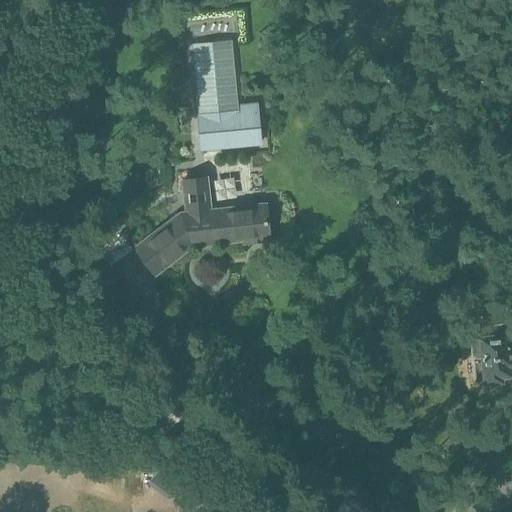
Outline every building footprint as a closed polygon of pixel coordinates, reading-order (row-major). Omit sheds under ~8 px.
[(199,115),(197,115),(200,151),(262,145),(258,103),(240,105),(240,112),(238,112),(238,109),(199,113),(199,115)] [(153,273),(191,244),(262,237),(263,241),(267,241),(263,204),(207,210),(204,177),(181,180),(184,213),(177,213),(133,247),(153,273)] [(119,233),(96,251),(109,268),(132,249),(119,233)] [(511,354),(511,344),(511,321),(494,324),(495,334),(474,336),(470,342),(471,354),(475,358),(482,358),(484,381),(501,379),(500,375),(511,374),(510,363),(511,362),(511,354)] [(148,485),(165,498),(176,483),(159,470),(148,485)]
